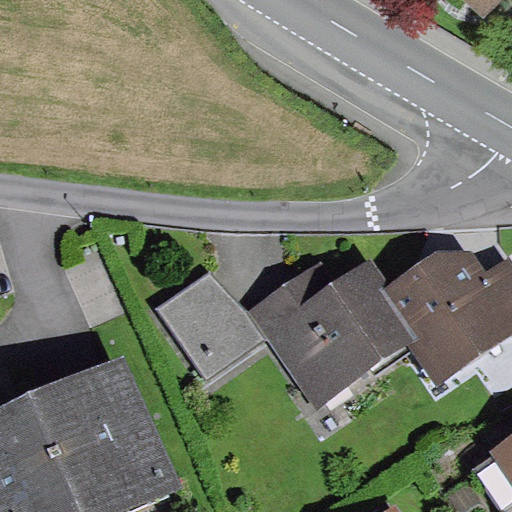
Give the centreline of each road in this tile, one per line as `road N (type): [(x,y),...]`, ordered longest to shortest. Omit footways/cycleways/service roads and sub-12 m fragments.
road 1 (residential): [(511,129),(484,169),(420,203),(373,215),(240,217),(0,191)]
road 2 (tertiary): [(298,0),(511,128)]
